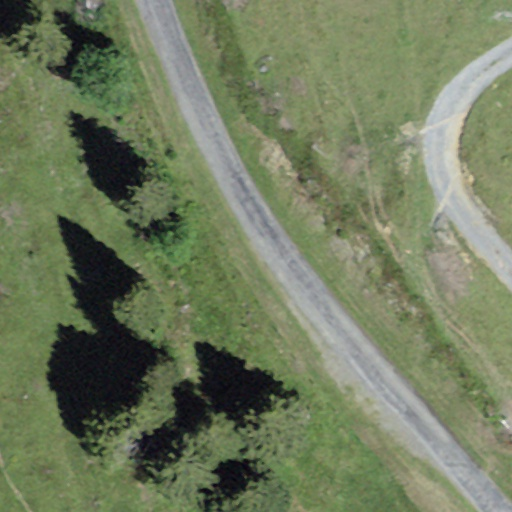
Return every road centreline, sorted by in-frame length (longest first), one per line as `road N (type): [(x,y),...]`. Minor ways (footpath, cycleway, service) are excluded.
road 1 (unclassified): [(497,511),(270,235),(157,0)]
road 2 (track): [(511,57),(459,91),(448,149),(450,201),(511,268)]
